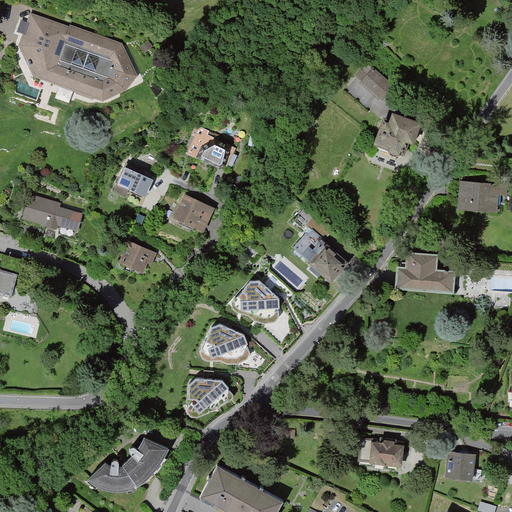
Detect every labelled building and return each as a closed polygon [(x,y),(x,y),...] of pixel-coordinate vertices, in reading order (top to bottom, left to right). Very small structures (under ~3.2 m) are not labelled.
[(70,28),(31,14),(27,24),(22,22),(18,34),(23,36),(20,45),(35,75),(103,99),(125,88),(135,73),(124,45),(71,26),(70,28)] [(148,41),(141,47),(145,52),(152,46),(148,41)] [(399,93),(370,67),(358,82),(387,107),(399,93)] [(424,134),(392,120),(378,154),(405,165),(411,151),(417,153),(424,134)] [(229,162),(237,145),(196,127),(190,139),(193,140),(188,152),(199,156),(201,150),(229,162)] [(142,170),(128,163),(116,191),(129,196),(132,189),(149,197),(157,179),(141,172),(142,170)] [(501,190),(463,186),(460,214),(498,218),(501,190)] [(221,206),(189,192),(178,216),(211,230),(221,206)] [(81,231),(86,212),(63,206),(64,202),(32,193),(25,218),(60,228),(61,225),(81,231)] [(292,248),(331,281),(349,261),(323,239),(332,230),(305,207),(297,217),(309,228),(292,248)] [(155,264),(160,253),(131,241),(122,263),(147,274),(152,263),(155,264)] [(398,297),(456,300),(457,277),(440,277),(441,261),(411,259),(410,275),(399,274),(398,297)] [(0,290),(10,293),(15,275),(0,270),(0,290)] [(279,298),(260,279),(251,279),(232,300),(232,307),(236,311),(249,314),(254,319),(265,323),(275,322),(278,317),(279,298)] [(244,333),(220,322),(211,326),(200,351),(203,357),(208,360),(221,360),(228,363),(239,362),(247,358),(250,353),(244,333)] [(222,379),(196,377),(189,383),(187,410),(191,415),(197,416),(213,410),(229,401),(233,397),(233,393),(222,379)] [(170,451),(148,437),(140,449),(135,447),(131,453),(135,459),(126,468),(121,468),(121,462),(113,462),(113,468),(107,464),(90,479),(101,487),(114,492),(133,490),(147,481),(161,469),(170,451)] [(360,440),(359,463),(403,466),(405,447),(397,447),(397,440),(379,438),(379,442),(360,440)] [(475,452),(448,450),(446,478),(473,480),(475,452)] [(278,511),(284,503),(220,468),(203,499),(227,511),(278,511)] [(481,501),(478,510),(485,511),(494,511),(497,506),(481,501)]
